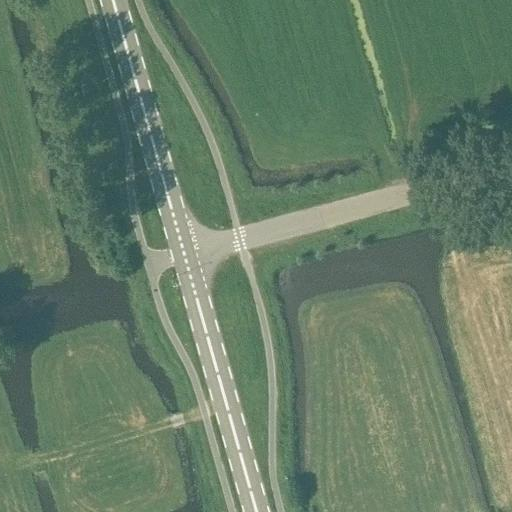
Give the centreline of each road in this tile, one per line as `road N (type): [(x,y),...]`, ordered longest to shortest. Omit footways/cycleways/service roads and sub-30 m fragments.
road 1 (unclassified): [(183,254),(511,164)]
road 2 (tertiary): [(256,511),(183,254)]
road 3 (tertiary): [(183,254),(112,0)]
